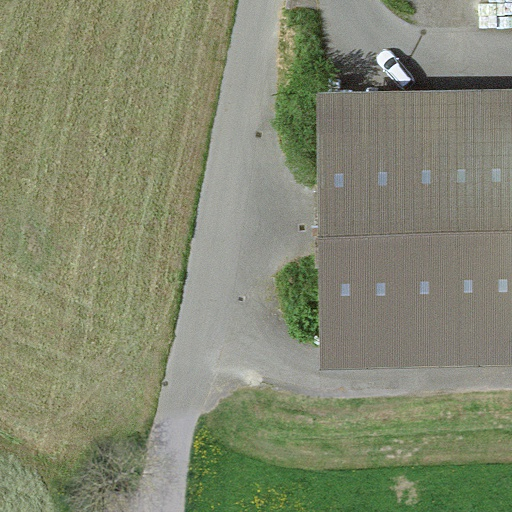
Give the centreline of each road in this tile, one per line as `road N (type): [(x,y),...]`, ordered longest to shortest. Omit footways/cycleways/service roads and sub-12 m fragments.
road 1 (unclassified): [(263,0),(216,217),(168,511)]
road 2 (residential): [(352,0),(376,35),(398,45),(511,55)]
